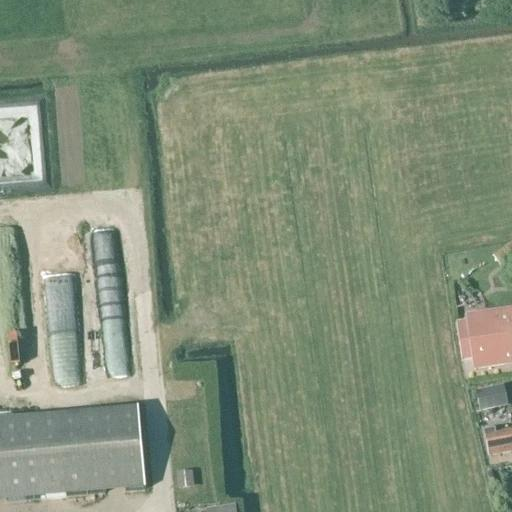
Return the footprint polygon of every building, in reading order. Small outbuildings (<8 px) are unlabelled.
[(511,276),(511,246),(493,260),(508,280),(511,276)] [(475,372),(511,366),(511,310),(467,317),(468,324),(458,326),(463,363),(473,361),(475,372)] [(506,407),(502,386),(475,391),(479,412),(506,407)] [(0,428),(0,508),(144,496),(137,417),(0,428)] [(496,438),(485,440),(489,460),(511,455),(511,435),(496,439),(496,438)] [(194,493),(193,476),(176,476),(177,494),(194,493)]
